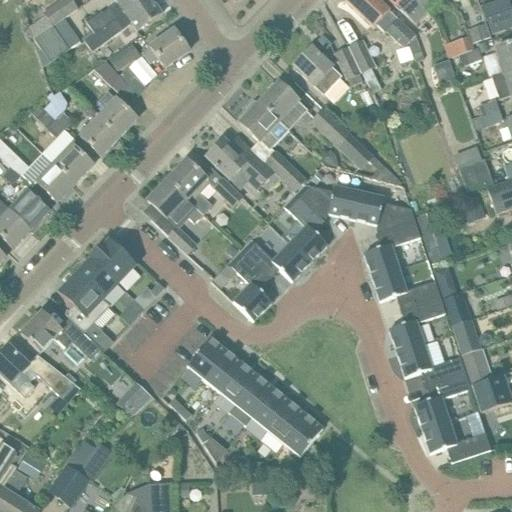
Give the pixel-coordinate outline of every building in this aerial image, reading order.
[(66,0),(44,16),(46,19),(51,27),(75,10),(68,0),(66,0)] [(95,36),(84,44),(91,53),(131,25),(137,33),(162,16),(150,0),(145,0),(96,35),(95,36)] [(102,13),(86,25),(95,36),(96,35),(145,0),(113,0),(117,5),(103,15),(102,13)] [(404,49),(409,44),(415,38),(375,0),(347,0),(345,3),(374,31),(377,27),(385,35),(387,33),(404,49)] [(396,6),(401,11),(416,26),(427,14),(422,9),(412,0),(387,0),(395,7),(396,6)] [(412,0),(422,9),(431,0),(412,0)] [(511,13),(494,20),(487,22),(492,36),(511,29),(511,13)] [(51,27),(46,19),(30,30),(34,42),(52,28),(51,27)] [(485,25),(468,31),(473,45),(490,39),(485,25)] [(69,51),(52,28),(34,42),(50,63),(69,51)] [(158,60),(165,70),(189,54),(173,32),(157,44),(141,54),(149,66),(158,60)] [(331,46),(322,38),(315,46),(323,54),(331,46)] [(415,38),(409,44),(416,64),(423,61),(415,38)] [(444,47),(449,60),(472,51),(468,39),(444,47)] [(374,95),(381,92),(370,70),(373,68),(362,44),(351,49),(374,95)] [(484,58),(491,79),(511,72),(511,45),(494,51),(496,55),(484,58)] [(109,64),(117,75),(140,58),(132,47),(109,64)] [(293,69),(307,83),(324,98),(342,78),(326,63),(311,50),(293,69)] [(449,60),(453,71),(482,61),(478,50),(472,52),(472,51),(449,60)] [(335,57),(347,82),(350,89),(362,83),(347,51),(335,57)] [(511,72),(491,79),(498,101),(510,97),(510,100),(511,99),(511,72)] [(119,96),(130,107),(147,89),(136,79),(119,96)] [(278,84),(258,106),(288,134),(308,113),(293,98),(278,84)] [(106,111),(98,120),(119,140),(137,122),(107,94),(98,104),(106,111)] [(466,105),(472,122),(481,118),(498,112),(494,101),(482,106),(480,102),(479,103),(478,100),(466,105)] [(239,125),(254,139),(269,153),(288,134),(258,106),(239,125)] [(361,171),(369,163),(378,171),(372,179),(399,187),(402,184),(373,159),(324,112),(312,124),(361,171)] [(498,112),(481,118),(485,129),(502,123),(498,112)] [(63,114),(55,122),(65,132),(73,123),(63,114)] [(503,123),(502,123),(504,128),(507,127),(511,142),(511,116),(506,119),(506,121),(502,123),(503,123)] [(80,139),(86,145),(101,159),(119,140),(98,120),(80,139)] [(46,132),(56,141),(65,132),(55,122),(46,132)] [(229,182),(240,192),(248,185),(256,193),(269,180),(275,186),(280,181),(251,153),(243,162),(230,149),(231,148),(223,141),(214,150),(215,151),(206,160),(229,182)] [(0,158),(20,177),(28,169),(0,142),(0,158)] [(71,147),(53,166),(75,186),(93,168),(71,147)] [(330,152),(320,162),(323,166),(339,170),(335,156),(330,152)] [(266,165),(287,185),(296,193),(306,182),(276,154),(266,165)] [(0,175),(11,187),(20,177),(0,158),(0,175)] [(484,161),(458,170),(467,194),(492,185),(484,161)] [(186,162),(167,182),(203,217),(212,207),(196,192),(206,181),(201,176),(186,162)] [(35,185),(42,191),(57,205),(75,186),(53,166),(35,185)] [(511,209),(511,180),(509,182),(496,187),(495,186),(487,190),(496,215),(511,209)] [(215,190),(233,208),(242,199),(223,181),(215,190)] [(158,192),(147,203),(150,206),(164,219),(158,225),(156,227),(151,222),(168,239),(169,239),(177,230),(177,229),(172,225),(182,215),(187,219),(189,221),(194,226),(197,223),(203,217),(167,182),(158,192)] [(304,187),(296,196),(321,220),(323,215),(352,222),(359,193),(334,187),(333,193),(304,187)] [(27,193),(9,212),(31,233),(48,214),(34,200),(27,193)] [(381,234),(414,223),(411,212),(382,205),(383,199),(359,193),(352,222),(382,228),(380,234),(381,234)] [(296,196),(283,209),(305,230),(289,246),(309,266),(327,248),(315,235),(325,225),(324,224),(321,221),(296,196)] [(0,239),(13,251),(31,233),(9,212),(0,203),(0,239)] [(430,253),(445,249),(433,213),(419,218),(430,253)] [(371,280),(398,271),(391,249),(420,240),(414,223),(381,234),(380,234),(375,236),(380,251),(364,256),(371,280)] [(169,239),(187,256),(196,247),(177,230),(169,239)] [(251,242),(239,254),(269,283),(279,272),(292,284),(309,266),(289,246),(273,263),(251,242)] [(91,260),(91,261),(117,286),(134,269),(108,244),(103,250),(102,249),(91,260)] [(253,324),(271,305),(259,293),(269,283),(239,254),(227,266),(249,287),(232,304),(253,324)] [(91,261),(76,278),(102,302),(118,286),(117,286),(91,261)] [(443,300),(456,296),(447,270),(434,274),(443,300)] [(406,293),(398,271),(371,280),(379,304),(396,299),(401,313),(440,300),(435,284),(406,293)] [(102,302),(76,278),(59,295),(73,308),(64,316),(69,321),(84,336),(109,310),(102,302)] [(156,299),(164,291),(158,285),(150,294),(156,299)] [(511,299),(511,297),(494,303),(497,312),(511,306),(511,299)] [(397,356),(424,347),(416,325),(445,316),(440,300),(401,313),(405,327),(389,332),(397,356)] [(129,328),(137,319),(131,313),(123,322),(129,328)] [(64,353),(65,352),(76,363),(83,355),(91,363),(101,352),(84,336),(69,321),(59,331),(41,314),(31,324),(28,322),(20,330),(23,333),(21,335),(41,355),(53,343),(64,353)] [(462,357),(480,350),(471,321),(452,327),(459,348),(462,357)] [(187,369),(202,382),(225,353),(210,340),(187,369)] [(431,369),(424,347),(397,356),(405,380),(421,375),(426,389),(465,376),(460,360),(431,369)] [(36,378),(62,401),(52,413),(57,417),(80,392),(71,384),(37,358),(28,367),(8,349),(0,356),(0,377),(25,401),(34,391),(29,386),(36,378)] [(462,357),(471,387),(473,386),(492,380),(483,350),(481,351),(480,350),(462,357)] [(202,382),(218,395),(241,366),(225,353),(202,382)] [(218,395),(235,408),(258,379),(241,366),(218,395)] [(77,377),(71,384),(80,392),(91,380),(81,371),(77,377)] [(422,432),(449,423),(441,401),(470,392),(465,376),(426,389),(430,403),(414,408),(422,432)] [(503,377),(473,387),(481,413),(511,404),(503,377)] [(235,408),(229,416),(245,429),(251,421),(274,392),(258,379),(235,408)] [(252,421),(268,434),(291,405),(274,392),(251,421),(252,421)] [(21,399),(13,408),(25,419),(34,410),(21,399)] [(177,414),(182,409),(174,400),(168,406),(177,414)] [(268,434),(284,447),(307,419),(291,405),(268,434)] [(191,417),(182,409),(177,414),(186,423),(191,417)] [(307,419),(284,447),(300,460),(323,431),(307,419)] [(456,445),(449,423),(422,432),(430,456),(446,451),(451,466),(490,453),(485,436),(456,445)] [(209,441),(202,431),(196,435),(202,445),(209,441)] [(226,452),(210,439),(204,447),(215,465),(226,452)] [(48,494),(60,502),(96,450),(84,442),(48,494)] [(0,479),(16,455),(0,446),(0,479)] [(60,502),(72,510),(108,459),(96,450),(60,502)] [(18,470),(36,481),(45,467),(27,455),(18,470)] [(249,460),(237,461),(238,469),(250,468),(249,460)] [(226,470),(238,469),(237,461),(225,462),(226,470)] [(267,472),(266,464),(254,465),(255,473),(267,472)] [(3,490),(0,494),(0,511),(29,511),(24,509),(26,505),(15,498),(28,478),(15,471),(3,490)] [(252,497),(272,496),(271,480),(251,481),(252,497)] [(146,511),(171,511),(171,486),(150,486),(146,488),(147,503),(146,511)] [(113,511),(115,511),(129,511),(136,499),(127,496),(127,497),(113,511)] [(129,511),(146,511),(147,503),(136,499),(129,511)]
